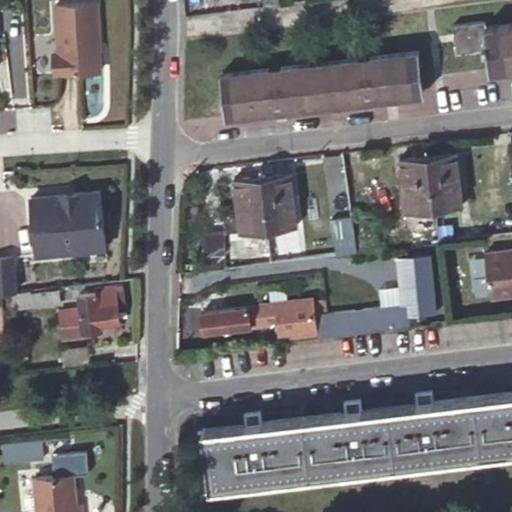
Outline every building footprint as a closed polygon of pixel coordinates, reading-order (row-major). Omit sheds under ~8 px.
[(96,1),(55,3),(57,51),(52,51),(53,71),(100,69),(96,1)] [(487,17),(455,20),(459,49),(491,45),(493,67),(511,64),(511,21),(488,24),(487,17)] [(419,48),(224,73),(229,114),(424,91),(419,48)] [(435,206),(463,203),(457,150),(428,153),(435,206)] [(405,209),(435,206),(428,153),(398,156),(405,209)] [(269,226),(298,223),(291,170),(262,173),(269,226)] [(239,230),(269,226),(262,173),(233,176),(239,230)] [(104,191),(34,198),(40,255),(110,248),(104,191)] [(110,248),(40,255),(41,262),(86,258),(86,263),(111,260),(110,248)] [(511,248),(486,252),(492,296),(511,293),(511,248)] [(0,256),(0,294),(1,294),(15,293),(17,292),(13,255),(0,256)] [(113,285),(95,287),(96,294),(79,295),(80,307),(83,328),(83,330),(102,328),(102,324),(119,322),(118,309),(128,308),(126,283),(113,285)] [(17,307),(21,307),(60,302),(59,289),(27,293),(27,291),(17,292),(15,293),(17,307)] [(203,309),(206,331),(280,320),(282,334),(318,329),(313,294),(203,309)] [(321,337),(328,336),(412,326),(410,304),(318,316),(321,337)] [(64,348),(65,363),(90,362),(89,347),(64,348)] [(261,408),(246,410),(248,422),(205,428),(212,485),(511,449),(511,391),(434,401),(432,388),(417,390),(418,402),(363,409),(361,396),(345,398),(347,411),(262,421),(261,408)] [(25,439),(13,441),(14,451),(26,449),(25,439)] [(74,474),(35,477),(37,511),(82,511),(82,504),(77,505),(74,474)]
